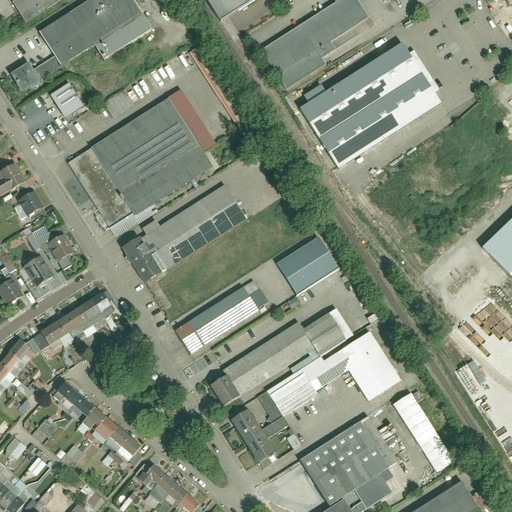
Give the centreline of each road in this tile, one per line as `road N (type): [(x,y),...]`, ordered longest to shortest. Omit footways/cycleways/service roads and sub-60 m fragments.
road 1 (residential): [(143,317),(258,511)]
road 2 (residential): [(218,488),(71,365)]
road 3 (residential): [(0,106),(102,257)]
road 4 (residential): [(0,324),(102,257)]
